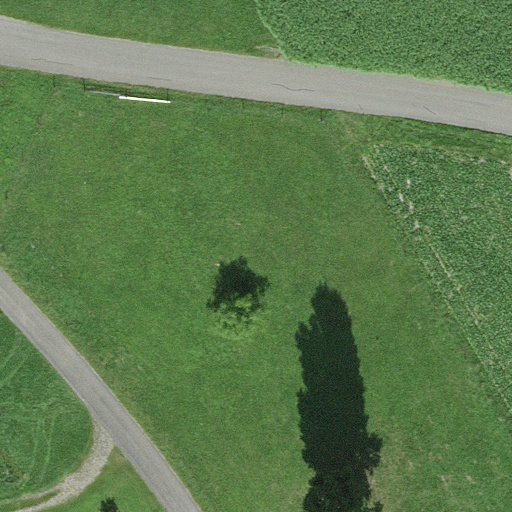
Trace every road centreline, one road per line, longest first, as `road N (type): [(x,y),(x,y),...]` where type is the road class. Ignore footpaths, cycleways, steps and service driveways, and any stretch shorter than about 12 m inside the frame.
road 1 (unclassified): [(511,115),(0,43)]
road 2 (unclassified): [(0,299),(136,447),(178,511)]
